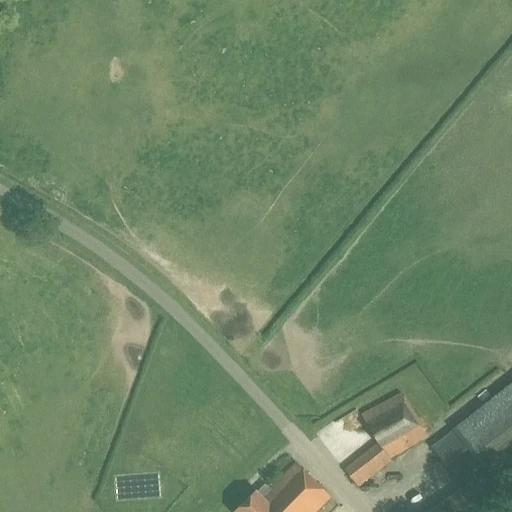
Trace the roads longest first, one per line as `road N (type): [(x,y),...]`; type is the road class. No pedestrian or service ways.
road 1 (unclassified): [(0,190),(148,288),(225,362)]
road 2 (unclassified): [(366,511),(225,362)]
